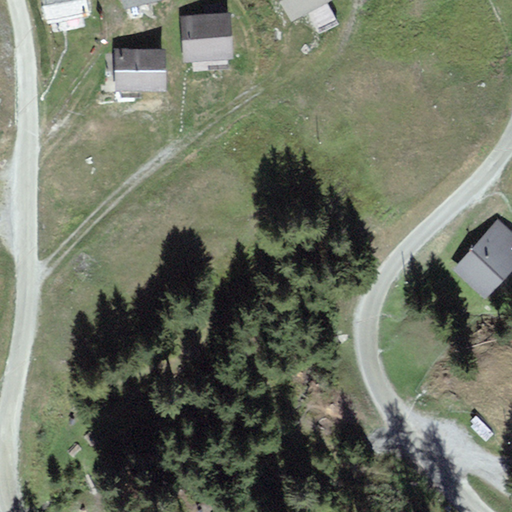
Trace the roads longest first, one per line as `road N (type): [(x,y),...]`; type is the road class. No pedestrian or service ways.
road 1 (track): [(14,0),(24,71),(28,280),(3,473),(11,511)]
road 2 (track): [(471,511),(378,402),(363,346),(374,288),(501,161),(511,134)]
road 3 (track): [(28,274),(42,271),(228,99),(261,87)]
